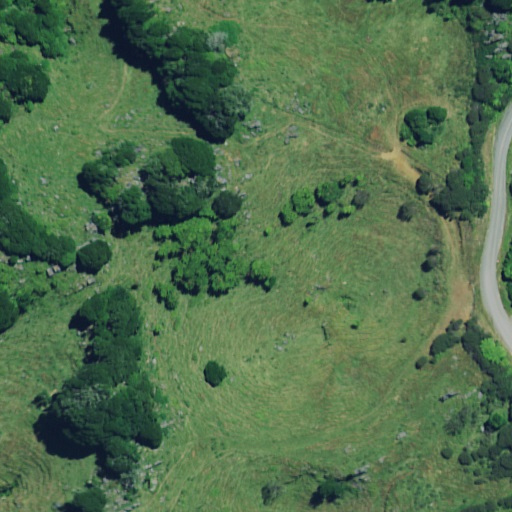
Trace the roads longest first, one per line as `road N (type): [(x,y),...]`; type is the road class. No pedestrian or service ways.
road 1 (track): [(163,511),(213,455),(370,430),(488,282)]
road 2 (unclassified): [(511,120),(488,282),(511,329)]
